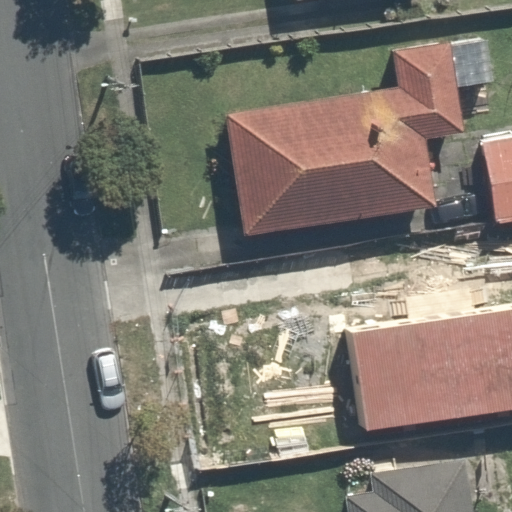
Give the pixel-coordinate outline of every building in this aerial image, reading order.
[(390,70),(208,96),(225,219),(419,191),(409,124),(453,118),(440,26),(385,34),(390,70)] [(511,118),(466,126),(479,211),(511,205),(511,118)] [(495,223),(413,235),(421,293),(504,281),(495,223)] [(400,269),(264,284),(279,423),(415,408),(400,269)] [(453,511),(444,447),(320,465),(327,511),(453,511)]
